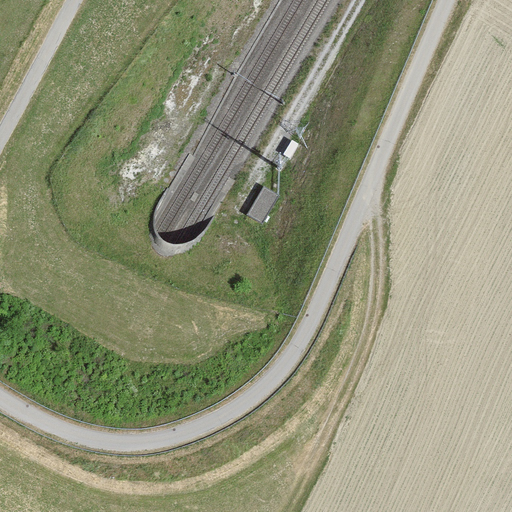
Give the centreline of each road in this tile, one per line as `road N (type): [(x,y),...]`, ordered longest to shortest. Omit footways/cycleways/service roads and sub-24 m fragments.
road 1 (unclassified): [(447,0),(307,330),(265,385),(189,431),(139,443),(58,428),(0,397)]
road 2 (residential): [(74,0),(0,141)]
